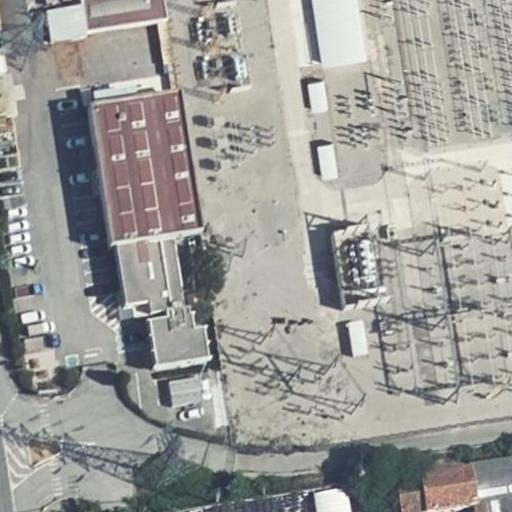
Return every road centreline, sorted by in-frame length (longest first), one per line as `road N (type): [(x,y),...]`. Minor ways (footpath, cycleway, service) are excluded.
road 1 (unclassified): [(511,438),(274,470),(190,468),(113,444)]
road 2 (unclassified): [(113,444),(36,420),(0,392)]
